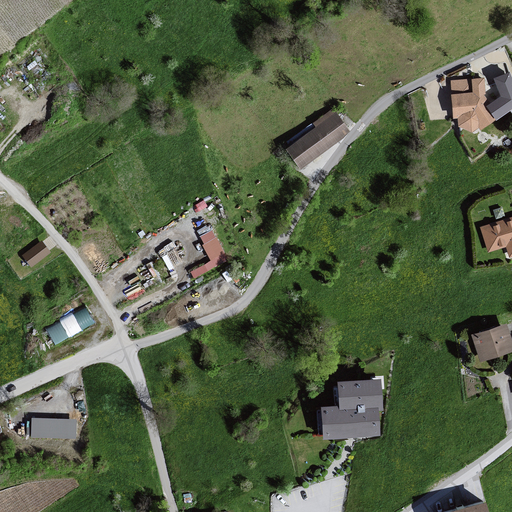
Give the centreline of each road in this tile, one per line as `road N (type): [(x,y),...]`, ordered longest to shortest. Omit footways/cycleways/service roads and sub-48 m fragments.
road 1 (residential): [(126,349),(246,299),(315,184),(379,106),(511,36)]
road 2 (track): [(98,291),(162,238),(188,236),(178,280),(115,320)]
road 3 (residential): [(0,179),(64,244),(126,349)]
road 4 (residential): [(126,349),(173,511)]
road 5 (residential): [(126,349),(0,395)]
road 6 (residential): [(408,511),(511,441)]
